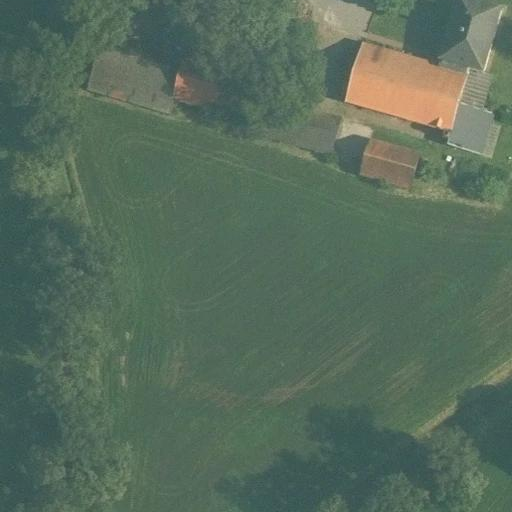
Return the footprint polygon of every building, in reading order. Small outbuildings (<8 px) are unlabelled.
[(501,11),(463,0),(456,0),(438,63),(468,71),(482,75),(501,11)] [(188,60),(104,36),(88,90),(170,114),(174,101),(187,61),(188,60)] [(438,69),(362,47),(345,104),(432,129),(429,137),(436,139),(435,144),(478,157),(491,115),(458,106),(468,71),(440,63),(438,69)] [(245,77),(187,61),(174,101),(260,126),(268,100),(268,99),(273,84),(270,84),(261,82),(264,71),(248,67),(245,77)] [(341,120),(268,99),(260,126),(256,136),(330,157),(341,120)] [(420,188),(430,156),(379,141),(369,174),(420,188)]
